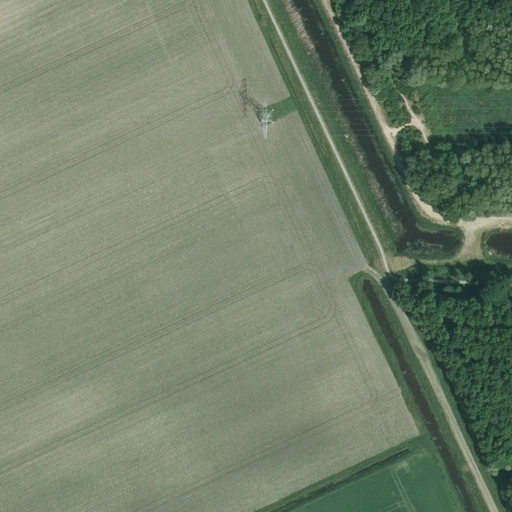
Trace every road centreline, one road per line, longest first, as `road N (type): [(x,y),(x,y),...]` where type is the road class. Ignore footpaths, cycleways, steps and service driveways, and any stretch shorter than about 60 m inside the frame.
road 1 (track): [(325,0),(426,211),(483,220)]
road 2 (track): [(392,278),(494,511)]
